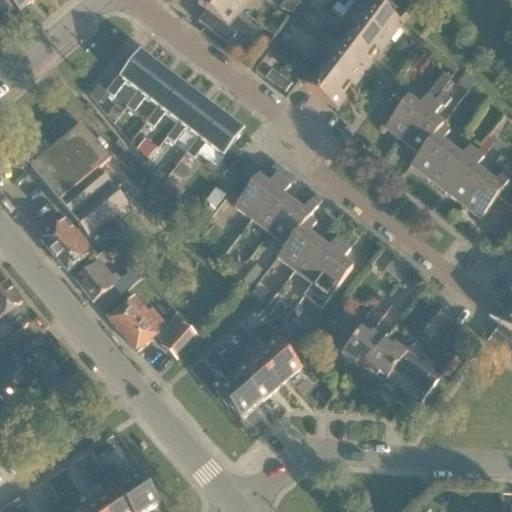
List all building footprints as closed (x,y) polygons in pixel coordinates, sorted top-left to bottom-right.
[(9,0),(21,14),(37,0),(9,0)] [(371,0),(366,8),(357,20),(386,42),(401,22),(372,0),(371,0)] [(336,19),(330,27),(344,37),(349,29),(336,19)] [(349,29),(344,37),(373,59),(386,42),(357,20),(349,29)] [(330,27),(324,36),(337,46),(344,37),(330,27)] [(337,46),(329,56),(358,78),(373,59),(344,37),(337,46)] [(321,67),(314,76),(343,98),(358,78),(329,56),(321,67)] [(119,82),(119,83),(124,87),(136,97),(139,99),(159,72),(139,57),(119,82)] [(308,57),(301,66),(314,76),(321,67),(308,57)] [(159,72),(139,99),(144,102),(156,112),(160,115),(180,88),(159,72)] [(117,81),(105,95),(113,101),(124,87),(119,83),(119,82),(117,81)] [(180,88),(160,115),(164,118),(176,127),(180,130),(201,104),(180,88)] [(136,97),(126,111),(133,116),(144,102),(139,99),(136,97)] [(404,101),(381,130),(400,145),(423,115),(412,107),(404,101)] [(201,104),(180,130),(184,133),(197,143),(201,146),(221,119),(201,104)] [(443,111),(433,123),(442,130),(452,117),(443,111)] [(156,112),(146,126),(153,131),(164,118),(160,115),(156,112)] [(118,118),(111,113),(106,121),(113,127),(119,119),(118,118)] [(423,115),(400,145),(419,160),(442,130),(433,123),(423,115)] [(221,119),(201,146),(204,148),(222,162),(242,135),(221,119)] [(462,124),(451,137),(459,143),(470,130),(462,124)] [(176,127),(166,141),(173,147),(184,133),(180,130),(176,127)] [(29,171),(86,240),(126,207),(97,173),(109,163),(80,128),(29,171)] [(442,130),(419,160),(436,173),(459,143),(451,137),(442,130)] [(470,130),(459,143),(468,150),(478,137),(470,130)] [(197,143),(186,157),(192,161),(194,162),(197,158),(204,148),(201,146),(197,143)] [(459,143),(436,173),(456,188),(479,159),(468,150),(459,143)] [(148,144),(139,155),(148,163),(157,152),(148,144)] [(511,175),(501,168),(495,176),(508,185),(511,179),(511,175)] [(253,171),(231,201),(240,207),(250,215),(273,186),(253,171)] [(495,176),(489,184),(502,193),(508,185),(495,176)] [(156,208),(166,200),(154,184),(144,192),(156,208)] [(502,193),(493,205),(511,219),(511,188),(508,185),(502,193)] [(273,186),(250,215),(261,223),(269,229),(291,199),(273,186)] [(291,199),(269,229),(277,235),(287,243),(305,219),(309,213),(291,199)] [(171,231),(184,220),(168,201),(155,211),(171,231)] [(214,214),(203,206),(188,224),(199,233),(214,214)] [(287,243),(283,248),(294,256),(301,262),(323,232),(305,219),(287,243)] [(91,255),(63,222),(38,242),(54,261),(66,276),(91,255)] [(108,236),(122,253),(132,244),(118,227),(108,236)] [(269,229),(259,242),(267,248),(277,235),(269,229)] [(323,232),(301,262),(310,268),(320,276),(342,246),(323,232)] [(342,246),(320,276),(330,284),(339,290),(361,261),(342,246)] [(294,256),(284,269),(291,274),(301,262),(294,256)] [(386,269),(416,294),(425,283),(395,259),(386,269)] [(301,262),(291,274),(300,281),(310,268),(301,262)] [(116,287),(97,264),(74,283),(93,306),(116,287)] [(0,321),(21,306),(0,278),(0,321)] [(330,284),(321,296),(330,302),(339,290),(330,284)] [(106,322),(135,356),(161,334),(132,300),(106,322)] [(374,332),(393,308),(382,300),(363,323),(374,332)] [(271,319),(286,326),(293,309),(278,303),(271,319)] [(433,303),(407,333),(416,341),(442,311),(433,303)] [(259,312),(254,317),(260,325),(266,320),(259,312)] [(206,317),(197,327),(204,333),(213,324),(206,317)] [(197,342),(181,327),(159,350),(176,365),(197,342)] [(261,346),(251,355),(280,389),(301,372),(263,328),(253,336),(261,346)] [(362,328),(338,352),(369,383),(374,377),(411,413),(464,360),(449,344),(430,364),(413,347),(405,355),(394,344),(386,352),(362,328)] [(216,355),(222,362),(227,358),(221,351),(216,355)] [(20,371),(6,354),(0,359),(0,425),(18,410),(16,408),(17,407),(24,402),(37,418),(67,393),(38,357),(20,371)] [(227,358),(222,362),(260,407),(280,389),(251,355),(240,365),(231,355),(227,358)] [(222,362),(214,370),(228,386),(216,397),(240,424),(260,407),(222,362)] [(18,410),(0,425),(0,432),(1,434),(24,416),(17,407),(16,408),(18,410)] [(101,448),(91,455),(95,462),(105,455),(101,448)] [(111,468),(102,474),(125,511),(151,511),(158,508),(137,477),(123,487),(111,468)] [(101,496),(91,502),(96,511),(125,511),(102,474),(92,481),(101,496)] [(68,498),(58,504),(63,511),(96,511),(91,502),(77,511),(68,498)]
